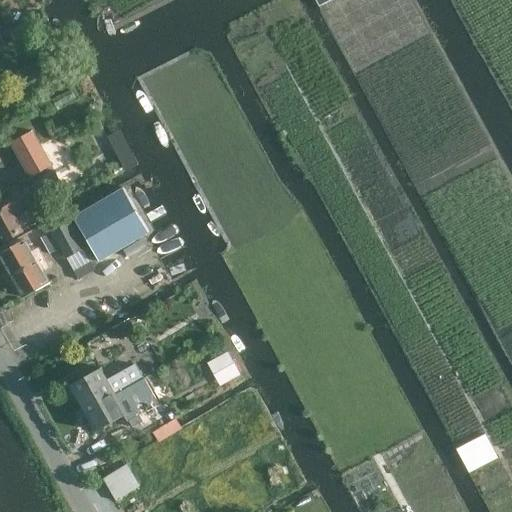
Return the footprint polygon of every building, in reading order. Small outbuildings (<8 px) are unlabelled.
[(32,130),(11,142),(31,178),(52,166),(32,130)] [(0,241),(1,243),(36,224),(33,219),(47,211),(41,200),(62,188),(52,171),(31,183),(35,189),(21,197),(14,186),(0,194),(0,241)] [(123,187),(73,217),(99,262),(150,233),(123,187)] [(50,232),(60,249),(65,259),(66,258),(82,249),(84,248),(68,221),(50,232)] [(0,255),(0,258),(11,277),(38,261),(26,241),(0,255)] [(82,249),(66,258),(74,271),(90,263),(82,249)] [(38,261),(11,277),(23,297),(50,282),(38,261)] [(137,331),(129,318),(112,327),(113,328),(120,340),(137,331)] [(215,360),(226,380),(240,373),(228,353),(215,360)] [(114,390),(117,395),(133,385),(127,375),(111,384),(101,367),(69,386),(83,408),(114,390)] [(125,409),(117,395),(114,390),(83,408),(96,431),(126,415),(128,420),(147,409),(141,400),(125,409)] [(458,446),(470,469),(500,455),(488,431),(458,446)] [(118,497),(142,483),(129,461),(105,475),(118,497)]
